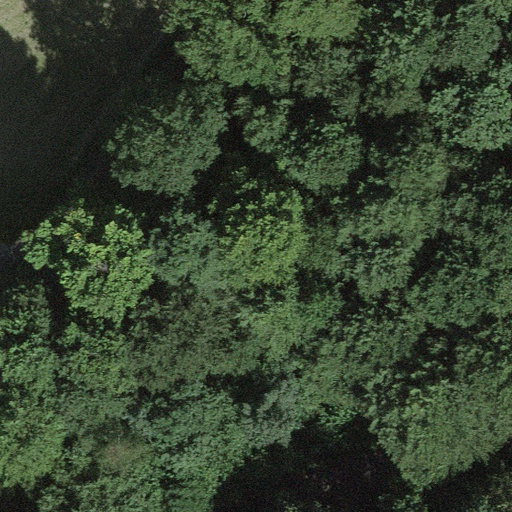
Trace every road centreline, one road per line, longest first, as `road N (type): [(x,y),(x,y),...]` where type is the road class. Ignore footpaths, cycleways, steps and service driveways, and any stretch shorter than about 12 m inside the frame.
road 1 (residential): [(247,0),(0,319)]
road 2 (residential): [(511,424),(239,511)]
